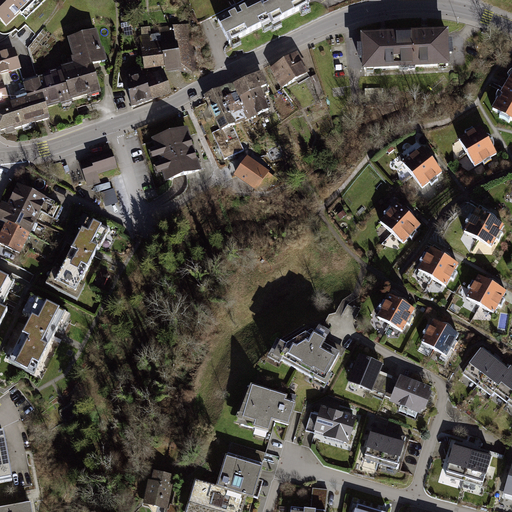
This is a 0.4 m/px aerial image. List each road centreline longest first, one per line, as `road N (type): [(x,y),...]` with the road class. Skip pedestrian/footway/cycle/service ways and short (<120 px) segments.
road 1 (tertiary): [(113,125),(363,12),(406,5),(465,11)]
road 2 (residential): [(270,511),(290,465),(458,511)]
